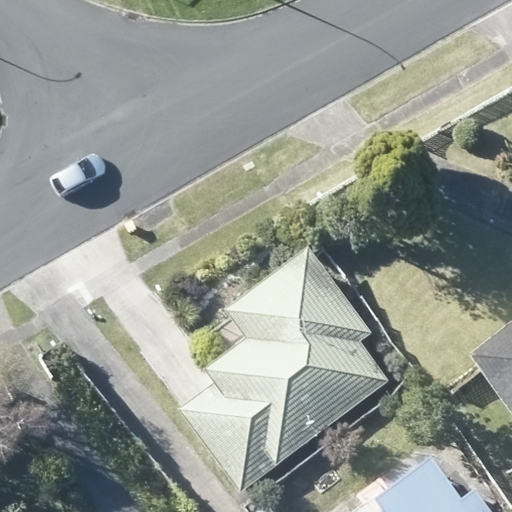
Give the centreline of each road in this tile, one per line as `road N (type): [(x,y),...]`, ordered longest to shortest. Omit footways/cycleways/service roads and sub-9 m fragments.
road 1 (residential): [(169,128),(395,0)]
road 2 (residential): [(0,12),(169,128)]
road 3 (residential): [(0,226),(169,128)]
